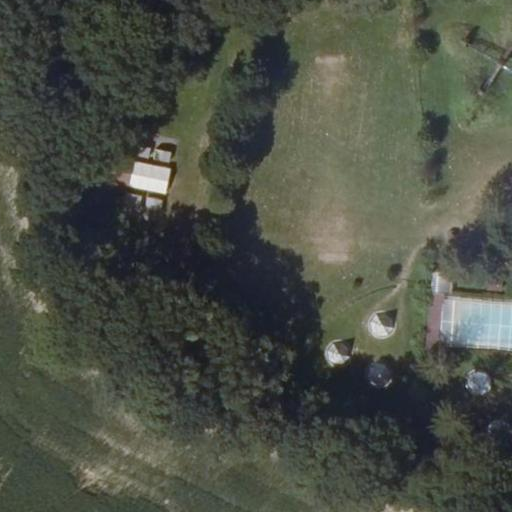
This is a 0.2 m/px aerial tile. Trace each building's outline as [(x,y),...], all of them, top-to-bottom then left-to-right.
[(138,164),(137,185),(167,186),(168,166),(138,164)] [(160,221),(164,198),(125,191),(121,215),(160,221)] [(116,257),(102,265),(116,286),(129,278),(116,257)] [(432,290),(452,291),(453,273),(433,272),(432,290)] [(446,301),(433,300),(429,354),(442,356),(446,301)]
